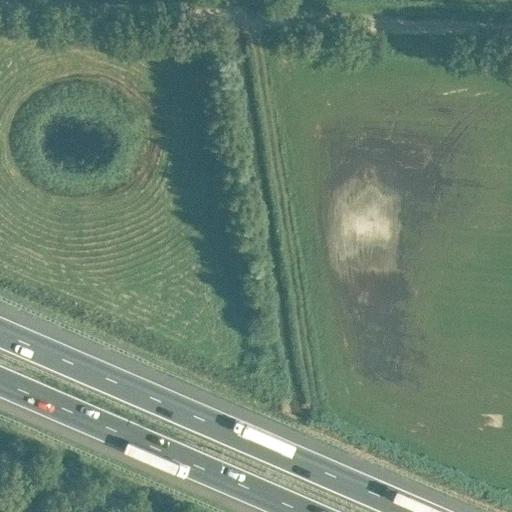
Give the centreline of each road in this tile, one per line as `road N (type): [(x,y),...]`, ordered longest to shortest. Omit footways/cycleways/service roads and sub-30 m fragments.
road 1 (motorway): [(452,511),(0,317)]
road 2 (motorway): [(0,376),(314,511)]
road 3 (track): [(261,21),(0,4)]
road 4 (track): [(511,37),(261,21)]
road 5 (track): [(0,452),(137,511)]
